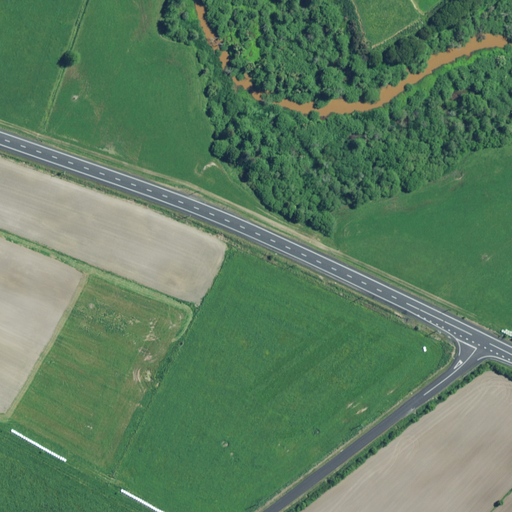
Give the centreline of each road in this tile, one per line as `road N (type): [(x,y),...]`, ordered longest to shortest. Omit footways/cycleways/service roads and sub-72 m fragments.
road 1 (primary): [(0,138),(243,227),(477,338)]
road 2 (unclassified): [(477,338),(447,377),(270,511)]
